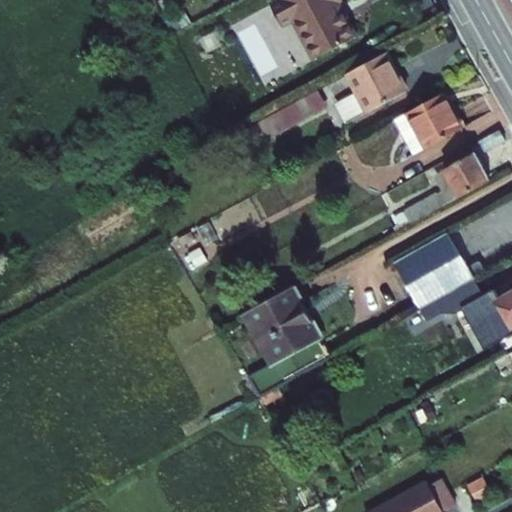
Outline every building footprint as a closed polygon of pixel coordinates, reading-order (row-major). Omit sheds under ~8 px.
[(282,0),(275,4),(280,12),(275,15),(279,22),(284,20),(287,26),(296,21),(317,59),(338,47),(359,36),(342,3),(347,0),(282,0)] [(361,92),(337,105),(347,122),(406,89),(385,52),(350,71),(361,92)] [(273,136),(328,110),(318,90),(264,115),(273,136)] [(462,127),(442,93),(407,112),(426,147),(462,127)] [(394,119),(414,153),(426,147),(407,112),(394,119)] [(511,149),(511,135),(492,145),(498,157),(511,149)] [(460,176),(472,198),(500,183),(488,161),(460,176)] [(220,238),(275,213),(264,190),(210,216),(220,238)] [(80,223),(91,245),(134,223),(123,201),(80,223)] [(480,279),(457,238),(404,268),(428,308),(451,295),(459,290),(480,279)] [(490,298),(480,279),(459,290),(469,309),(490,298)] [(301,292),(254,318),(279,361),(255,375),(267,395),(337,356),(301,292)] [(511,295),(492,307),(507,337),(511,334),(511,295)] [(454,511),(439,486),(395,511),(454,511)]
